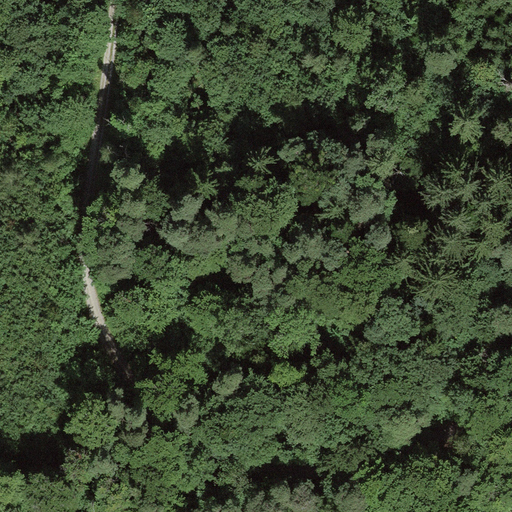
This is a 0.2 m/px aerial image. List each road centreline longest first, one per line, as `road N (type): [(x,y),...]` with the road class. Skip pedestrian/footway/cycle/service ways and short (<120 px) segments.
road 1 (track): [(231,459),(165,421),(112,354),(88,302),(86,223),(114,0)]
road 2 (track): [(511,412),(337,469),(284,471),(231,459)]
road 3 (track): [(511,479),(365,461)]
